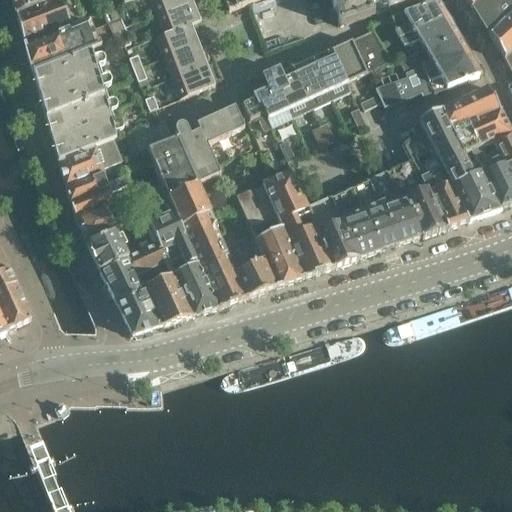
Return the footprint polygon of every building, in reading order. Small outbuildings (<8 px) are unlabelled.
[(11,0),(16,17),(60,0),(59,0),(11,0)] [(59,0),(60,0),(16,17),(25,46),(29,43),(30,45),(72,29),(91,20),(85,6),(78,9),(74,0),(59,0)] [(190,0),(149,0),(155,15),(191,1),(190,0)] [(223,0),(229,13),(264,0),(223,0)] [(330,0),(336,17),(340,28),(418,2),(418,0),(330,0)] [(466,0),(472,10),(482,0),(466,0)] [(511,0),(482,0),(472,10),(490,37),(511,14),(511,0)] [(191,1),(155,15),(163,37),(191,28),(200,24),(191,1)] [(437,4),(403,17),(388,22),(399,40),(413,34),(447,21),(437,4)] [(31,48),(26,50),(33,74),(33,75),(33,77),(91,54),(101,50),(116,44),(108,26),(121,22),(126,21),(121,8),(102,14),(104,17),(90,23),(58,38),(31,47),(31,48)] [(511,14),(490,37),(504,61),(511,54),(511,14)] [(447,21),(413,34),(399,40),(410,58),(458,39),(447,21)] [(121,23),(109,26),(119,51),(131,46),(121,23)] [(155,40),(162,58),(198,44),(191,28),(163,37),(155,40)] [(371,34),(352,43),(367,76),(369,78),(392,67),(372,34),(371,34)] [(468,57),(458,39),(410,58),(400,62),(409,80),(468,57)] [(352,43),(331,52),(347,86),(367,76),(352,43)] [(198,44),(162,58),(171,80),(206,67),(198,44)] [(331,52),(312,61),(327,95),(347,86),(331,52)] [(91,54),(33,77),(46,121),(103,98),(91,54)] [(134,72),(142,69),(137,57),(129,61),(134,72)] [(447,91),(479,76),(468,57),(409,80),(376,93),(385,110),(422,94),(424,99),(447,91)] [(312,61),(292,70),(307,103),(327,95),(312,61)] [(206,67),(171,80),(176,95),(179,102),(215,88),(206,67)] [(134,72),(138,84),(147,81),(142,69),(134,72)] [(279,70),(270,74),(287,112),(307,103),(292,70),(281,75),(279,70)] [(242,106),(249,123),(265,116),(265,117),(267,122),(287,112),(270,74),(261,79),(268,94),(242,106)] [(441,113),(452,134),(467,128),(500,113),(488,91),(441,113)] [(377,97),(360,105),(363,113),(381,105),(377,97)] [(103,98),(46,121),(50,134),(58,161),(59,161),(59,162),(59,163),(94,149),(117,141),(103,98)] [(153,98),(145,102),(149,114),(158,110),(153,98)] [(196,127),(199,134),(207,148),(244,131),(235,110),(196,127)] [(367,129),(358,111),(350,115),(358,133),(367,129)] [(419,124),(424,134),(450,185),(469,224),(500,213),(482,175),(475,179),(452,134),(441,113),(419,124)] [(511,136),(500,113),(467,128),(479,151),(493,145),(511,136)] [(265,117),(257,120),(263,134),(271,130),(267,122),(265,117)] [(129,134),(138,156),(147,153),(177,141),(178,141),(176,135),(175,133),(171,134),(165,121),(157,124),(158,126),(152,128),(151,126),(129,134)] [(327,125),(319,129),(327,147),(335,143),(327,125)] [(175,132),(175,133),(176,135),(178,141),(177,141),(197,187),(198,186),(220,176),(207,148),(199,134),(190,138),(186,129),(186,127),(184,126),(182,126),(178,126),(177,128),(175,132)] [(327,147),(319,129),(311,132),(319,151),(327,147)] [(406,144),(402,146),(411,163),(412,165),(420,181),(427,192),(446,232),(469,224),(450,185),(424,134),(406,144)] [(511,136),(493,145),(510,176),(509,177),(511,183),(511,136)] [(147,153),(151,161),(165,193),(168,201),(174,214),(219,311),(247,301),(235,277),(236,276),(216,232),(218,231),(211,215),(207,209),(205,201),(198,186),(197,187),(177,141),(147,153)] [(287,143),(279,147),(287,165),(295,162),(287,143)] [(483,174),(482,175),(500,213),(511,208),(511,183),(509,177),(505,168),(504,169),(492,148),(474,157),(483,174)] [(94,149),(59,163),(67,190),(103,176),(104,176),(103,172),(118,166),(112,150),(107,153),(109,157),(99,161),(96,152),(95,152),(94,149)] [(178,286),(193,319),(219,311),(174,214),(149,226),(140,205),(165,193),(151,161),(119,173),(123,181),(126,188),(135,202),(133,203),(147,233),(151,230),(158,245),(153,247),(163,267),(170,280),(173,288),(178,286)] [(411,163),(387,173),(400,203),(404,202),(405,203),(427,192),(420,181),(412,165),(411,163)] [(245,167),(235,169),(235,171),(234,173),(234,175),(232,177),(239,186),(241,183),(243,180),(245,176),(245,171),(245,167)] [(387,173),(367,182),(378,208),(383,206),(385,209),(400,203),(387,173)] [(262,187),(263,188),(282,232),(283,231),(304,281),(333,272),(333,270),(319,235),(320,235),(308,209),(307,209),(292,175),(262,187)] [(103,176),(67,190),(72,207),(108,192),(110,196),(127,190),(126,188),(123,181),(107,188),(104,178),(103,176)] [(367,182),(321,203),(333,229),(341,226),(340,224),(360,217),(359,216),(378,208),(367,182)] [(254,244),(255,246),(263,263),(264,262),(277,290),(304,281),(283,231),(282,232),(263,188),(236,200),(249,232),(254,244)] [(108,192),(72,207),(76,221),(105,210),(111,208),(114,208),(108,192)] [(427,192),(405,203),(421,239),(422,241),(446,232),(427,192)] [(340,224),(341,226),(358,261),(385,252),(421,239),(405,203),(404,202),(400,203),(385,209),(383,206),(378,208),(359,216),(360,217),(340,224)] [(308,209),(320,235),(319,235),(333,270),(333,272),(359,263),(358,261),(341,226),(333,229),(321,203),(308,209)] [(105,210),(76,221),(88,248),(117,236),(116,233),(121,230),(111,208),(105,210)] [(117,236),(88,248),(102,274),(128,260),(129,260),(128,259),(117,236)] [(129,260),(128,260),(137,279),(163,267),(170,280),(174,278),(175,277),(165,254),(163,255),(158,245),(153,247),(128,259),(129,260)] [(255,246),(229,260),(236,276),(235,277),(247,301),(277,290),(264,262),(263,263),(255,246)] [(0,276),(8,272),(0,255),(0,276)] [(128,260),(102,274),(120,309),(145,296),(143,291),(137,279),(128,260)] [(0,276),(0,318),(8,333),(31,322),(8,272),(0,276)] [(174,278),(170,280),(143,291),(145,296),(161,329),(193,319),(178,286),(174,278)] [(145,296),(120,309),(122,312),(133,338),(161,329),(145,296)] [(62,405),(54,411),(58,420),(60,419),(64,422),(70,416),(69,412),(70,410),(62,405)]
